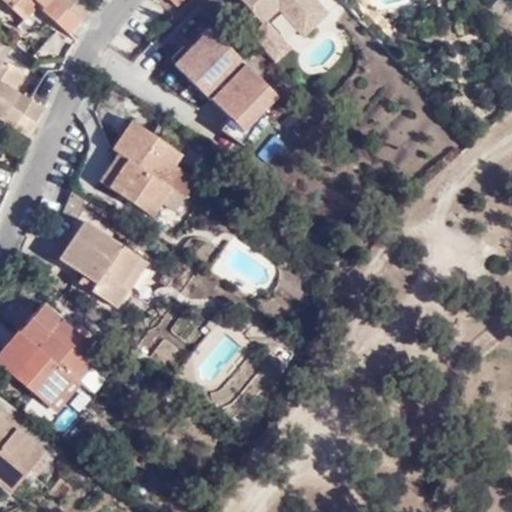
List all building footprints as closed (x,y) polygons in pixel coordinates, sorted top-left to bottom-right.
[(47,19),(66,35),(77,22),(51,0),(0,0),(0,1),(24,23),(38,6),(49,16),(47,19)] [(51,0),(77,22),(88,10),(76,0),(51,0)] [(337,21),(318,0),(245,0),(263,22),(270,29),(272,27),(288,16),(313,43),(337,21)] [(270,29),(263,22),(248,33),(274,62),(290,48),(272,27),(270,29)] [(207,27),(174,65),(230,118),(220,127),(236,138),(248,130),(278,95),(207,27)] [(0,103),(26,120),(36,106),(8,88),(18,74),(0,61),(0,103)] [(28,122),(26,120),(0,103),(0,121),(20,134),(28,122)] [(111,151),(117,154),(168,188),(183,198),(195,179),(173,165),(180,154),(130,122),(111,151)] [(168,188),(117,154),(98,183),(150,217),(168,188)] [(97,281),(89,292),(115,309),(126,291),(119,286),(137,257),(81,221),(56,260),(83,278),(86,274),(97,281)] [(119,286),(126,291),(144,263),(137,257),(119,286)] [(78,285),(89,292),(97,281),(86,274),(83,278),(78,285)] [(13,332),(71,380),(84,364),(94,352),(37,304),(13,332)] [(0,368),(47,408),(60,393),(71,380),(13,332),(0,347),(0,368)] [(84,364),(71,380),(75,383),(87,367),(84,364)] [(65,397),(60,393),(47,408),(53,412),(65,397)] [(0,476),(10,486),(39,451),(0,418),(0,476)] [(0,485),(6,491),(10,486),(0,476),(0,485)] [(57,500),(67,488),(58,480),(47,492),(57,500)]
